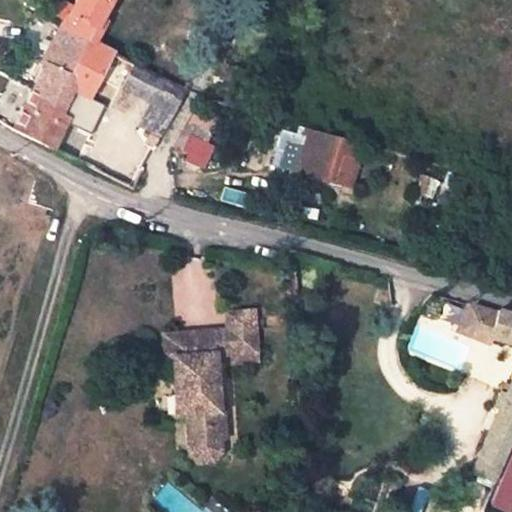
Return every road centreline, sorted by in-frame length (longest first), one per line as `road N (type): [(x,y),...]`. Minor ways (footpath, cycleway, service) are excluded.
road 1 (unclassified): [(511,306),(130,206),(0,137)]
road 2 (unknown): [(88,188),(0,472)]
